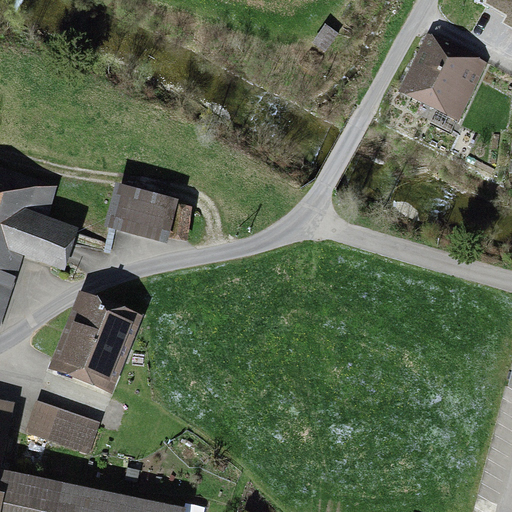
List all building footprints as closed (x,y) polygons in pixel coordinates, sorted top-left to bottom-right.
[(511,0),(486,0),(484,3),(507,16),(504,22),(511,26),(511,0)] [(457,50),(438,41),(414,90),(449,107),(470,66),(453,58),(457,50)] [(0,287),(14,246),(36,254),(63,263),(73,234),(73,233),(45,223),(57,189),(36,182),(0,169),(0,287)] [(122,191),(114,220),(165,234),(173,205),(122,191)] [(186,238),(190,213),(178,211),(174,236),(186,238)] [(133,339),(127,336),(131,326),(106,316),(107,313),(104,312),(102,315),(85,308),(62,364),(108,383),(120,352),(127,354),(133,339)] [(178,511),(0,475),(0,467),(8,427),(13,407),(0,403),(0,511),(178,511)] [(89,455),(99,426),(42,406),(32,435),(89,455)]
